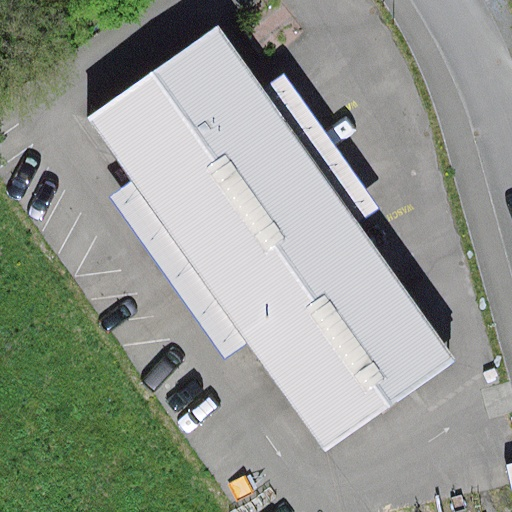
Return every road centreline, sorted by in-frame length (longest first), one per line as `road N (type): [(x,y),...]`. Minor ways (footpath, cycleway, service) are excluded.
road 1 (unknown): [(193,0),(95,56),(68,87),(54,122),(57,159),(254,446),(306,473),(336,474),(383,456),(511,374)]
road 2 (residential): [(449,0),(511,160)]
